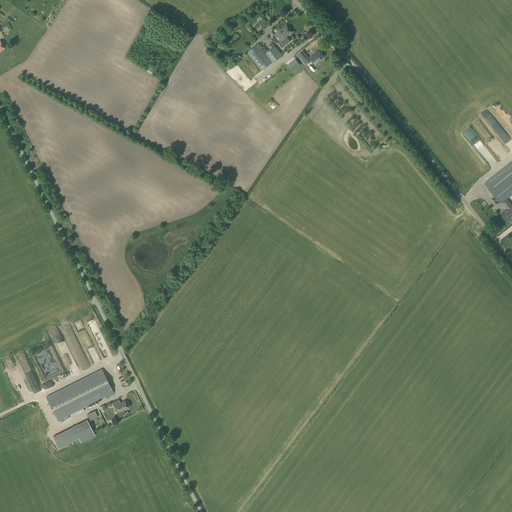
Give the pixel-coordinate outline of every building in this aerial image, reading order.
[(258,34),(264,30),(257,19),(250,23),(258,34)] [(286,37),(287,37),(292,33),(286,25),(280,30),(286,37)] [(287,38),(287,37),(286,37),(280,30),(275,35),(280,42),(281,43),(279,44),(282,48),(291,41),(288,37),(287,38)] [(273,63),(282,55),(273,43),(266,48),(268,50),(265,53),(273,63)] [(262,71),(270,64),(272,62),(257,44),(247,52),(262,71)] [(303,50),(299,54),(298,55),(306,65),(308,63),(310,65),(312,63),(310,62),(310,61),(308,58),(309,57),(303,50)] [(314,64),(324,56),(318,50),(309,58),(314,64)] [(293,120),(318,79),(312,75),(309,80),(304,77),(281,113),(293,120)] [(474,128),(468,131),(478,154),(484,151),(474,128)] [(490,164),(495,160),(487,150),(482,154),(490,164)] [(502,203),(507,209),(504,212),(501,215),(507,221),(511,217),(511,204),(511,205),(507,199),(511,194),(511,161),(484,183),(501,204),(502,203)] [(93,324),(92,321),(95,320),(93,315),(87,318),(90,326),(93,324)] [(80,323),(77,325),(90,350),(94,348),(87,335),(80,323)] [(96,350),(91,351),(94,363),(99,362),(96,350)] [(106,399),(112,396),(113,393),(102,369),(46,397),(58,420),(105,397),(106,399)] [(120,403),(119,399),(112,403),(115,410),(117,409),(119,412),(117,413),(119,417),(126,414),(124,410),(128,408),(124,401),(120,403)] [(90,421),(98,417),(95,410),(87,414),(90,421)] [(81,443),(95,435),(87,419),(52,437),(58,449),(79,438),(81,443)]
